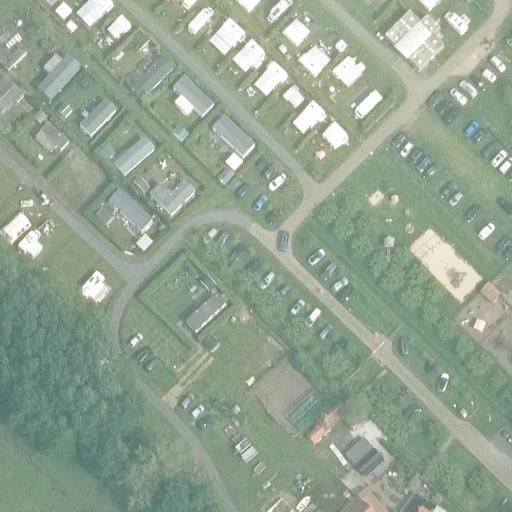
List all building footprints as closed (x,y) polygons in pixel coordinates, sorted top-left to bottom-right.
[(411,16),(386,41),(395,50),(393,52),(391,55),(408,70),(411,68),(421,77),(443,56),(432,42),(442,35),(428,22),(421,28),(411,16)] [(0,62),(9,72),(26,55),(18,46),(21,43),(16,38),(5,49),(2,46),(10,39),(2,30),(0,31),(0,62)] [(40,49),(16,74),(24,82),(36,70),(41,75),(52,64),(47,59),(49,58),(40,49)] [(163,58),(130,90),(141,102),(174,70),(163,58)] [(4,79),(0,82),(0,112),(1,113),(13,101),(17,104),(24,98),(4,79)] [(210,104),(185,80),(176,89),(191,103),(188,107),(193,112),(197,108),(201,113),(210,104)] [(254,147),(222,118),(212,128),(244,158),(254,147)] [(95,127),(100,131),(86,146),(92,152),(117,126),(110,120),(104,126),(99,122),(95,127)] [(68,144),(47,125),(34,139),(51,154),(56,148),(60,152),(68,144)] [(122,176),(146,154),(138,145),(114,167),(122,176)] [(72,199),(84,211),(112,182),(75,148),(71,153),(76,158),(68,166),(86,184),(72,199)] [(172,195),(168,193),(160,185),(148,197),(159,208),(160,207),(170,217),(194,194),(184,183),(172,195)] [(149,220),(119,188),(109,198),(138,230),(149,220)] [(491,306),(500,297),(488,285),(479,294),(491,306)] [(367,481),(387,464),(374,450),(355,467),(367,481)] [(277,507),(303,482),(289,467),(262,492),(277,507)] [(348,511),(386,511),(368,493),(348,511)] [(435,511),(428,507),(428,508),(412,499),(404,511),(435,511)]
